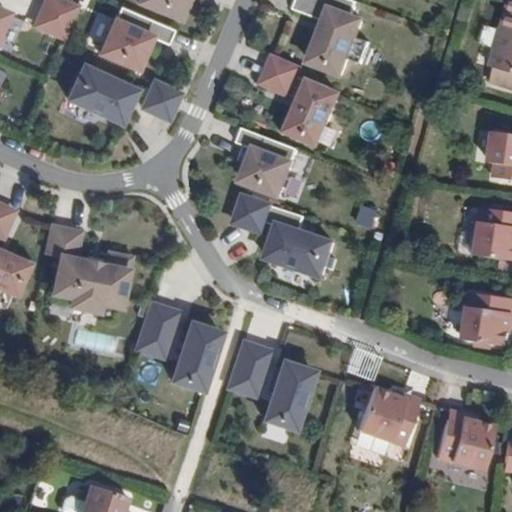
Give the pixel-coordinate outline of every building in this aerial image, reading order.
[(61,0),(40,0),(29,25),(62,40),(75,6),(61,0)] [(129,0),(129,1),(180,21),(186,0),(129,0)] [(351,0),(291,0),(289,7),(318,19),(302,62),(337,76),(344,59),(356,61),(364,39),(351,34),(357,18),(346,14),(351,0)] [(511,0),(503,28),(502,28),(496,48),(497,48),(492,66),(496,67),(489,90),(511,96),(511,0)] [(117,7),(113,16),(107,14),(89,52),(132,71),(149,37),(170,46),(175,32),(117,7)] [(287,95),(300,65),(269,54),(256,83),(287,95)] [(59,97),(115,123),(132,88),(75,63),(59,97)] [(280,131),(315,146),(338,92),(303,75),(280,131)] [(137,106),(166,121),(179,93),(149,79),(137,106)] [(294,148),(240,127),(234,142),(250,148),(235,182),(276,197),(294,148)] [(496,177),(511,178),(511,133),(497,131),(492,162),(498,163),(496,177)] [(237,194),(228,221),(255,230),(258,220),(272,225),(262,257),(316,274),(328,241),(293,230),(298,215),(237,194)] [(0,203),(0,234),(2,236),(14,210),(0,203)] [(511,210),(486,207),(479,255),(511,259),(511,210)] [(97,305),(118,309),(124,265),(76,255),(81,229),(48,224),(43,254),(51,256),(43,294),(63,297),(62,305),(95,313),(97,305)] [(0,292),(10,296),(25,260),(0,249),(0,292)] [(511,311),(506,311),(508,297),(474,292),(467,339),(478,341),(494,343),(511,346),(511,341),(511,311)] [(130,348),(163,359),(179,311),(147,300),(130,348)] [(196,393),(216,329),(183,317),(162,380),(196,393)] [(223,388),(254,398),(270,349),(242,340),(223,388)] [(290,429),(311,368),(275,356),(256,419),(290,429)] [(405,445),(416,412),(403,407),(406,398),(392,393),(374,387),(360,429),(405,445)] [(406,398),(403,407),(416,412),(421,399),(393,389),(392,393),(406,398)] [(449,409),(446,423),(460,426),(462,416),(477,420),(478,416),(449,409)] [(462,416),(460,426),(446,423),(438,457),(485,468),(495,424),(477,420),(462,416)] [(266,425),(263,436),(285,443),(289,432),(266,425)] [(123,511),(129,496),(84,484),(79,499),(72,496),(63,497),(59,507),(62,511),(123,511)]
